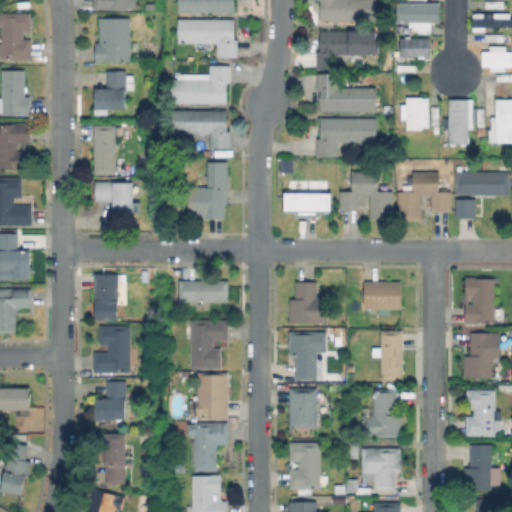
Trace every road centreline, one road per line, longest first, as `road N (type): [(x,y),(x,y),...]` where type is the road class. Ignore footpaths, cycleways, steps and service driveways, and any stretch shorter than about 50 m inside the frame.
road 1 (residential): [(58,0),(60,457),(48,511)]
road 2 (residential): [(62,248),(511,249)]
road 3 (residential): [(258,244),(257,511)]
road 4 (residential): [(434,249),(434,511)]
road 5 (residential): [(280,0),(260,155)]
